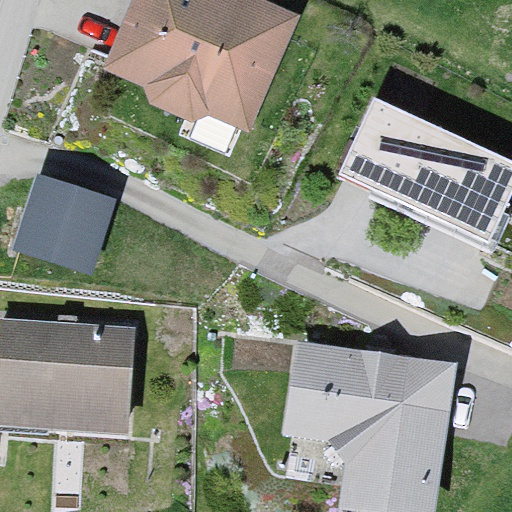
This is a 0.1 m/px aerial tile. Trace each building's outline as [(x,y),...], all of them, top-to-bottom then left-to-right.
[(290,18),(249,0),(140,0),(112,65),(245,122),(290,18)] [(511,181),(511,164),(375,101),(342,173),(485,239),(511,181)] [(39,181),(17,252),(90,274),(112,203),(39,181)] [(128,335),(5,326),(0,398),(0,417),(121,426),(128,335)] [(427,511),(448,371),(300,350),(289,428),(354,437),(345,504),(401,511),(427,511)]
